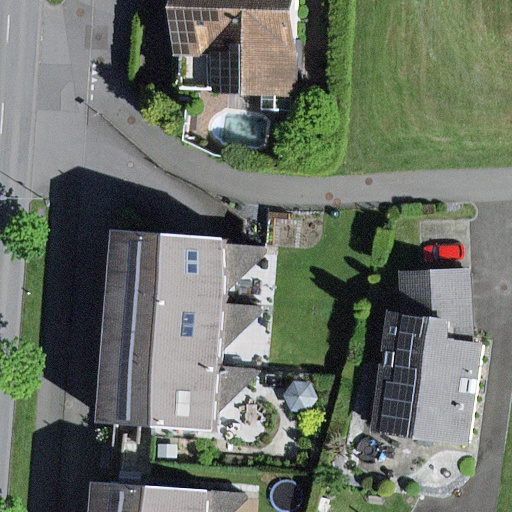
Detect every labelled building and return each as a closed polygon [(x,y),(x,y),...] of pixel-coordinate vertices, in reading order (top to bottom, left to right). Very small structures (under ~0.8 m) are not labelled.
[(219,48),(306,46),(304,0),(187,0),(188,48),(219,48)] [(306,46),(219,48),(220,115),(307,114),(306,46)] [(485,232),(382,229),(373,482),(476,486),(485,232)] [(138,237),(134,303),(234,311),(240,244),(138,237)] [(238,288),(237,354),(275,354),(276,289),(238,288)] [(134,303),(130,361),(229,369),(234,311),(134,303)] [(229,369),(130,361),(125,423),(225,430),(229,369)] [(123,479),(120,511),(232,511),(235,490),(123,479)]
